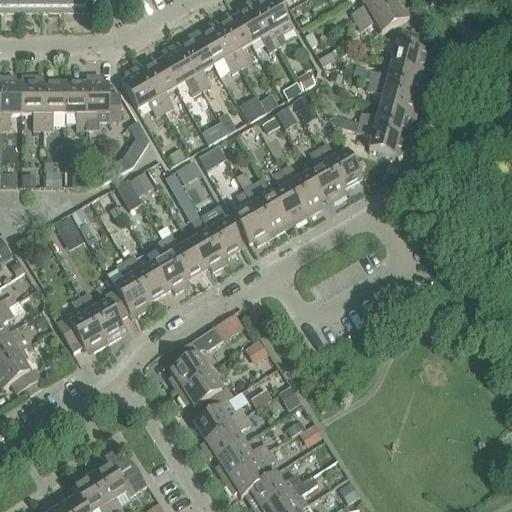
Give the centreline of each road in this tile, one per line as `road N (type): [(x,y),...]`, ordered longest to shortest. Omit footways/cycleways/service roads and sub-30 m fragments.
road 1 (residential): [(125,395),(148,352),(439,172)]
road 2 (residential): [(0,43),(111,44),(191,0)]
road 3 (residential): [(210,511),(125,395)]
road 4 (residential): [(0,458),(105,395),(125,395)]
